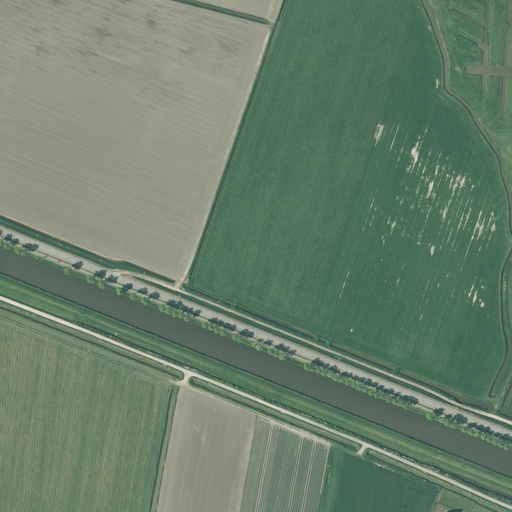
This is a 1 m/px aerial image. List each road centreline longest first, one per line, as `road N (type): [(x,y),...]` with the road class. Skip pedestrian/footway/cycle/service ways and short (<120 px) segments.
road 1 (primary): [(511,435),(0,230)]
road 2 (unclassified): [(511,508),(70,324)]
road 3 (track): [(511,424),(177,289),(127,273),(114,277)]
